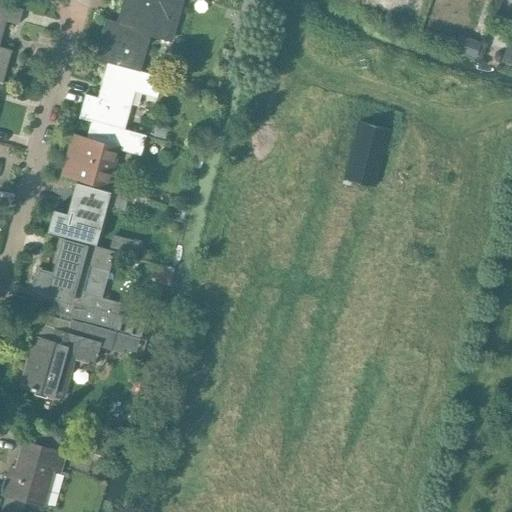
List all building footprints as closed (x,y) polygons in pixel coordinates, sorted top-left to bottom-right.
[(95,58),(141,71),(150,36),(172,42),(183,0),(121,0),(116,21),(106,19),(95,58)] [(0,80),(3,82),(12,49),(0,46),(0,42),(6,21),(19,24),(23,9),(0,2),(0,80)] [(453,49),(453,50),(475,58),(476,57),(481,43),(458,35),(453,49)] [(494,54),(493,58),(495,61),(499,63),(502,53),(498,52),(494,54)] [(162,77),(141,71),(95,58),(95,60),(107,64),(104,75),(107,75),(101,98),(85,94),(79,117),(124,129),(135,92),(157,98),(162,77)] [(124,129),(79,117),(79,118),(91,121),(87,138),(73,134),(62,174),(110,187),(120,149),(141,156),(146,135),(124,129)] [(360,118),(347,176),(376,183),(389,125),(360,118)] [(153,126),(151,136),(163,140),(166,130),(153,126)] [(130,193),(110,187),(62,174),(62,175),(76,179),(67,213),(53,209),(47,232),(92,245),(102,207),(125,213),(130,193)] [(405,220),(391,255),(468,278),(489,201),(488,199),(443,187),(430,232),(405,220)] [(38,267),(31,292),(78,305),(74,317),(114,328),(118,314),(121,303),(96,296),(82,292),(89,265),(109,271),(115,251),(109,249),(92,245),(47,232),(47,234),(60,237),(51,271),(38,267)] [(112,235),(109,249),(115,251),(122,253),(126,239),(112,235)] [(99,341),(65,332),(39,324),(36,337),(34,336),(34,337),(37,338),(33,356),(28,355),(20,385),(64,398),(75,361),(94,366),(101,342),(99,341)] [(57,449),(61,435),(32,427),(28,442),(23,440),(12,477),(7,476),(2,494),(6,495),(1,511),(21,511),(25,501),(44,506),(54,472),(60,474),(67,452),(57,449)] [(97,440),(93,454),(104,457),(108,443),(97,440)]
